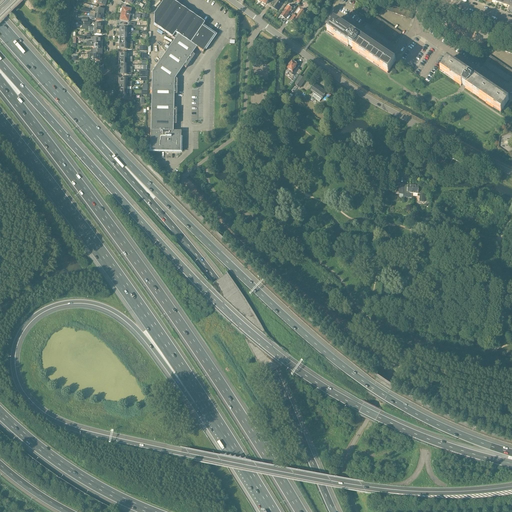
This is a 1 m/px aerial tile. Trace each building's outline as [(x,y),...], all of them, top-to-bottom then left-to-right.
[(176,124),(176,109),(173,109),(174,94),(177,94),(177,80),(175,79),(183,67),(185,68),(194,56),(192,54),(196,48),(203,52),(214,35),(202,27),(204,23),(171,0),(164,0),(154,15),(154,25),(175,39),(169,47),(168,48),(161,60),(161,59),(160,61),(152,72),(150,151),(165,152),(170,152),(180,152),(180,137),(181,132),(173,132),(173,124),(176,124)] [(278,10),(284,2),(281,0),(275,0),(272,6),(278,10)] [(285,11),(281,16),(282,17),(282,18),(283,18),(284,18),(285,19),(289,14),(291,15),(295,9),(291,6),(290,7),(288,6),(284,11),(285,11)] [(122,8),(121,12),(122,12),(122,14),(135,17),(135,15),(129,14),(130,10),(122,8)] [(298,22),(303,15),(305,17),(310,11),(305,8),(303,11),(301,10),(297,15),(295,13),(289,22),(290,23),(291,23),(292,23),(294,25),(296,21),(298,22)] [(365,17),(369,11),(363,8),(359,13),(365,17)] [(396,61),(368,42),(360,37),(361,37),(357,34),(357,35),(335,20),(326,32),(387,73),(396,61)] [(509,100),(481,81),(473,77),(474,76),(470,73),(470,74),(448,59),(439,71),(501,113),(509,100)] [(298,69),(296,68),(298,65),(292,61),(287,68),(290,71),(289,72),(294,76),(298,69)] [(301,86),(305,80),(300,76),(295,82),(296,83),(292,88),(295,90),(299,85),(301,86)] [(319,102),(326,93),(315,85),(311,91),(315,94),(312,97),(319,102)] [(457,172),(462,161),(454,157),(448,167),(457,172)] [(413,194),(413,185),(396,184),(395,194),(404,195),(404,197),(412,198),(412,194),(413,194)] [(424,202),(424,192),(422,192),(422,189),(418,189),(419,186),(413,185),(413,194),(420,194),(420,202),(424,202)]
